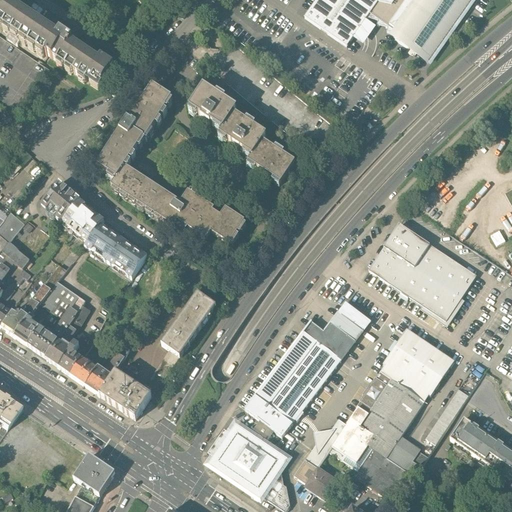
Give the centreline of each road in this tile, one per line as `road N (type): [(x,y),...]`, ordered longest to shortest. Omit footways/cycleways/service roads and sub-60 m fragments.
road 1 (primary): [(136,511),(300,262),(365,186),(511,46)]
road 2 (primary): [(511,26),(324,203),(249,297),(148,460)]
road 3 (primary): [(177,479),(321,263),(511,70)]
road 4 (residential): [(207,0),(110,105),(43,151)]
road 5 (primary): [(0,363),(148,460)]
road 6 (residential): [(179,261),(43,151)]
